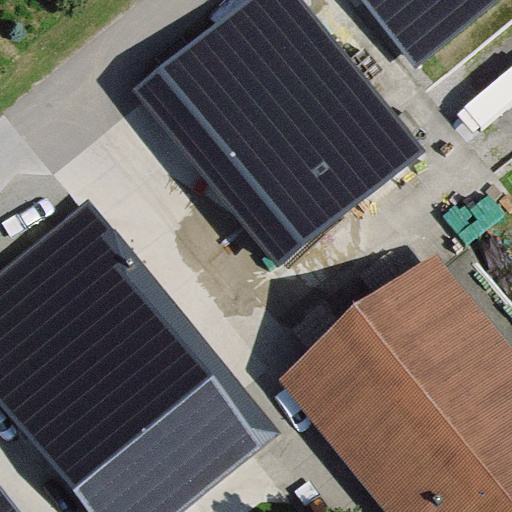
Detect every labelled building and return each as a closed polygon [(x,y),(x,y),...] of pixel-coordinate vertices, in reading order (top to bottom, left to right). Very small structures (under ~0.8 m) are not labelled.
[(419,157),(294,0),(245,0),(130,91),(273,271),(419,157)] [(362,0),(421,72),(508,0),(362,0)] [(456,264),(501,216),(467,184),(421,233),(456,264)] [(186,511),(272,440),(81,214),(0,282),(0,400),(94,511),(186,511)] [(511,511),(511,354),(434,260),(283,383),(389,511),(418,511),(420,511),(421,511),(511,511)]
